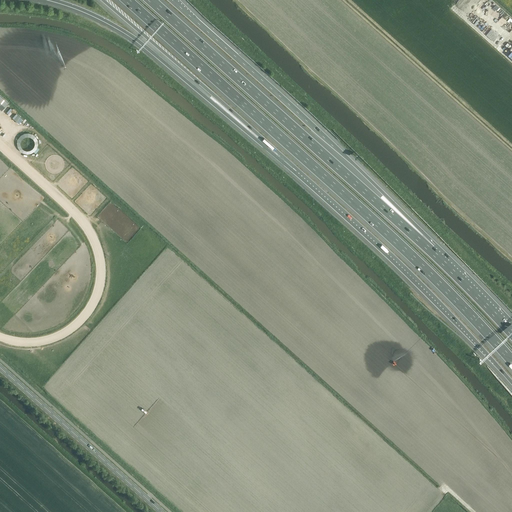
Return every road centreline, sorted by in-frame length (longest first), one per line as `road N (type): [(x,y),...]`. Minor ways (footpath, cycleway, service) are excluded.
road 1 (motorway): [(126,0),(389,235),(511,361)]
road 2 (motorway): [(431,249),(147,0)]
road 3 (motorway): [(431,249),(390,199),(172,0)]
road 4 (motorway): [(297,170),(511,382)]
road 5 (motorway): [(55,0),(119,28),(297,170)]
road 6 (motorway): [(103,0),(297,170)]
road 7 (secondary): [(161,511),(0,368)]
